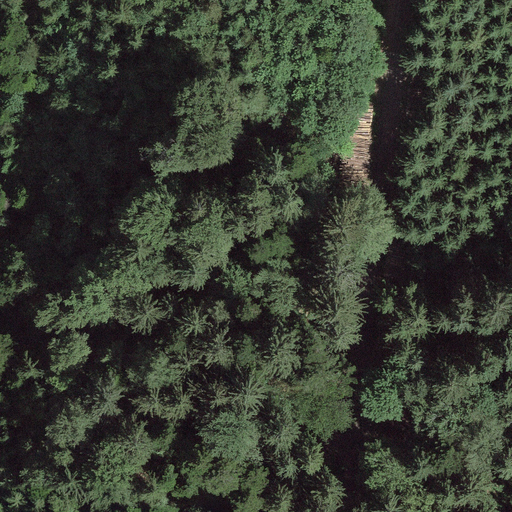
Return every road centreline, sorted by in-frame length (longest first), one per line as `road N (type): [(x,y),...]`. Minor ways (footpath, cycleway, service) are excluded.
road 1 (track): [(409,0),(358,368)]
road 2 (track): [(358,368),(358,511)]
road 3 (track): [(413,511),(358,398)]
